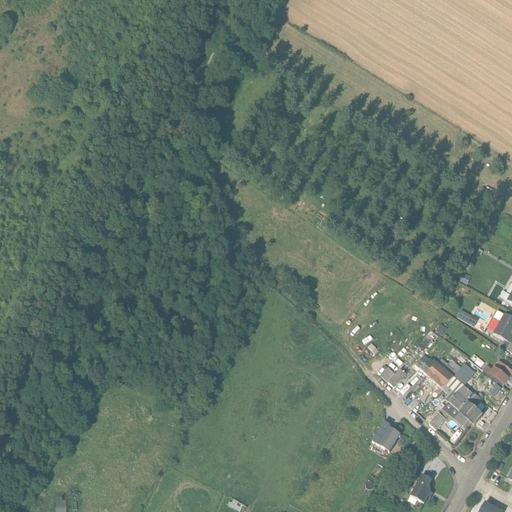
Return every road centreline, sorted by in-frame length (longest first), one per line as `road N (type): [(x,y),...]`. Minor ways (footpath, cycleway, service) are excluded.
road 1 (track): [(171,151),(196,183),(208,222),(382,391)]
road 2 (residential): [(382,391),(470,483)]
